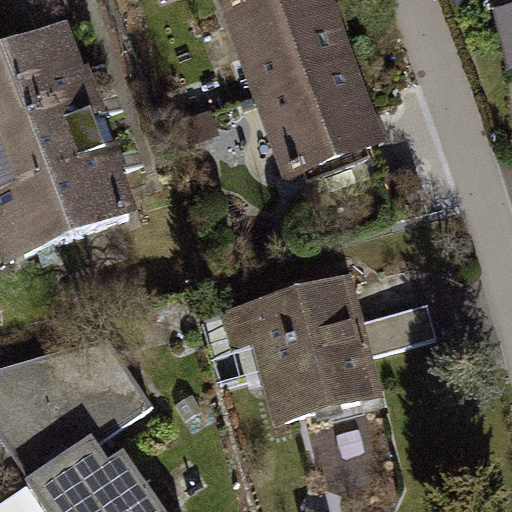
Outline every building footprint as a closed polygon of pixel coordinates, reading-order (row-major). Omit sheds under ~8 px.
[(255,100),(356,61),(332,0),(227,0),(221,2),(255,100)] [(511,0),(487,0),(509,78),(511,77),(511,0)] [(68,31),(0,55),(0,130),(93,97),(68,31)] [(356,61),(255,100),(288,186),(389,148),(356,61)] [(0,198),(116,156),(93,97),(0,130),(0,198)] [(138,218),(116,156),(0,198),(0,259),(3,267),(138,218)] [(350,281),(224,313),(235,355),(253,350),(274,430),(381,402),(370,360),(362,327),(350,281)] [(428,310),(362,327),(370,360),(436,342),(428,310)] [(0,371),(0,445),(30,488),(24,490),(39,511),(155,511),(121,460),(106,470),(93,451),(153,411),(107,343),(0,371)]
